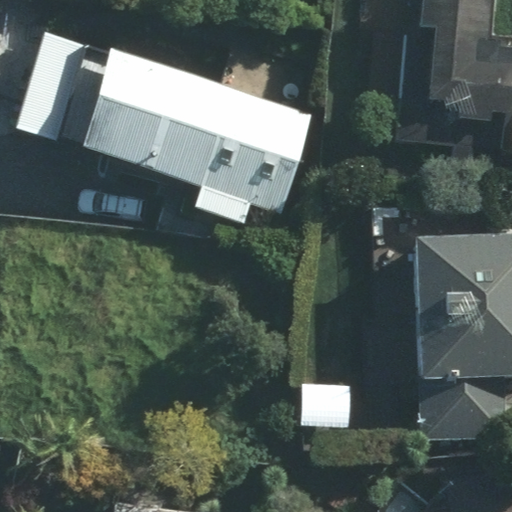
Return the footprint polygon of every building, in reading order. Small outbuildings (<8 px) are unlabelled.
[(306,0),(250,0),(250,11),(305,14),(306,0)] [(487,0),(400,0),(397,150),(511,153),(511,68),(498,68),(499,47),(486,46),(487,0)] [(79,50),(38,37),(8,139),(49,151),(79,50)] [(97,59),(69,157),(194,193),(187,217),(238,232),(243,216),(276,225),(306,120),(97,59)] [(511,242),(402,246),(409,434),(509,430),(507,392),(511,392),(511,242)] [(511,511),(511,478),(456,491),(460,511),(511,511)]
